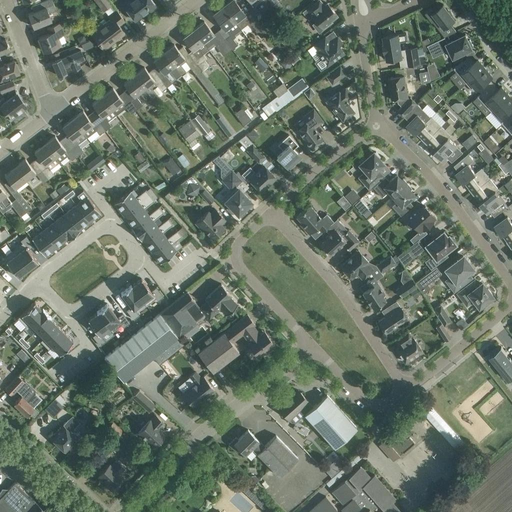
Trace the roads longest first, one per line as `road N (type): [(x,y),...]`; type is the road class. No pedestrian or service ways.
road 1 (residential): [(128,511),(201,434),(311,346)]
road 2 (residential): [(404,392),(337,288),(272,213)]
road 3 (residential): [(36,278),(101,227),(116,229),(133,251),(132,267),(79,309),(66,307)]
road 4 (unclassified): [(54,110),(193,0)]
road 5 (residential): [(404,392),(511,303)]
road 6 (residential): [(428,173),(511,283)]
road 7 (residential): [(272,213),(376,123)]
road 8 (tertiary): [(98,511),(0,421)]
road 9 (residential): [(54,110),(6,0)]
